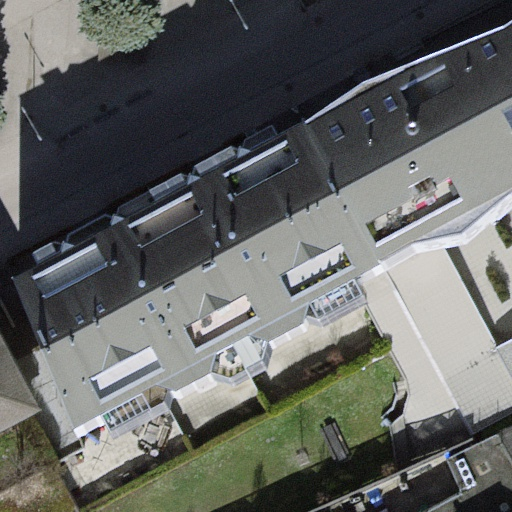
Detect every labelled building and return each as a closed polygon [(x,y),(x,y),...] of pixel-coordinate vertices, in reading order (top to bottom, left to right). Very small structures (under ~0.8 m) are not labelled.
[(511,16),(299,137),(383,284),(511,211),(511,16)] [(299,137),(14,295),(92,439),(383,284),(299,137)] [(0,324),(0,455),(55,427),(0,324)] [(511,329),(501,334),(511,361),(511,329)] [(77,511),(50,464),(0,491),(0,511),(511,511),(511,435),(451,466),(465,502),(446,511),(77,511)]
